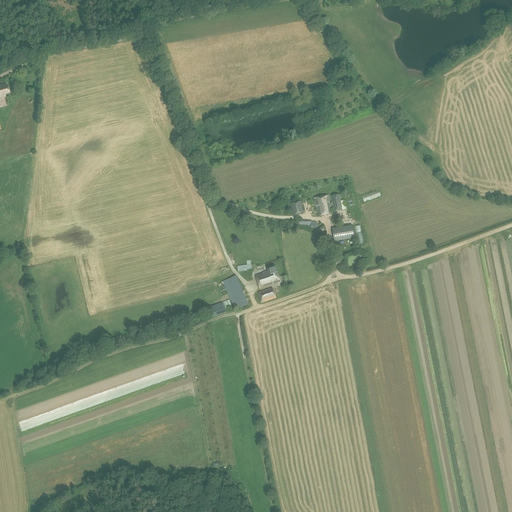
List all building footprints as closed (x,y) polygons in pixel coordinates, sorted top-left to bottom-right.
[(2,84),(0,84),(0,96),(1,99),(5,98),(5,95),(10,93),(7,85),(3,87),(2,84)] [(333,205),(334,211),(342,210),(347,209),(345,200),(340,201),(339,195),(332,196),(333,203),(330,203),(328,196),(314,198),(315,206),(316,206),(318,216),(332,213),(330,205),(333,205)] [(301,201),(291,204),(293,215),(303,213),(301,201)] [(352,226),(333,229),(335,241),(354,237),(352,226)] [(235,310),(240,308),(248,304),(236,276),(233,277),(222,252),(216,254),(211,257),(222,281),(235,310)] [(252,269),(251,264),(251,260),(246,261),(247,265),(237,266),(238,272),(247,270),(247,269),(252,269)] [(260,289),(269,286),(281,282),(276,267),(268,270),(268,271),(255,275),(260,289)] [(272,288),(270,289),(258,293),(261,303),(276,298),(272,288)] [(232,306),(229,300),(223,302),(225,309),(232,306)] [(225,312),(222,303),(209,307),(213,317),(225,312)]
